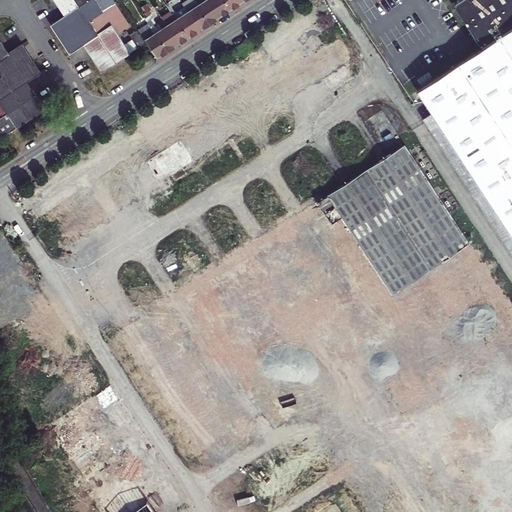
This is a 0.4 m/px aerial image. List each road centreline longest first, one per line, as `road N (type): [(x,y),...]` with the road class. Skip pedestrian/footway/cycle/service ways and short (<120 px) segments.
road 1 (unknown): [(338,6),(14,214)]
road 2 (tertiary): [(92,119),(275,0)]
road 3 (residential): [(92,119),(13,0)]
